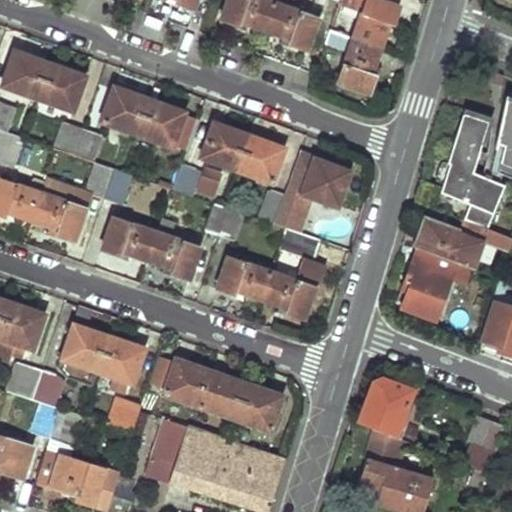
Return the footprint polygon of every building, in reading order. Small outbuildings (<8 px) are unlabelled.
[(179,0),(178,5),(194,11),(198,0),(179,0)] [(262,0),(229,0),(225,14),(241,20),(267,30),(277,0),(265,0),(265,1),(262,0)] [(277,0),(267,30),(296,41),(311,46),(319,20),(289,9),(292,0),(277,0)] [(379,50),(388,25),(393,8),(372,0),(340,0),(340,3),(364,12),(354,41),(379,50)] [(401,11),(393,8),(388,25),(395,27),(401,11)] [(239,26),(241,20),(225,14),(223,20),(239,26)] [(363,93),(370,77),(379,50),(354,41),(330,31),(326,43),(349,53),(338,84),(363,93)] [(309,52),(311,46),(296,41),(294,46),(309,52)] [(36,99),(48,64),(15,53),(3,87),(36,99)] [(36,99),(71,112),(83,78),(48,64),(36,99)] [(478,79),(500,86),(501,75),(479,66),(478,79)] [(370,77),(363,93),(371,96),(377,79),(370,77)] [(99,121),(137,135),(148,100),(111,87),(99,121)] [(0,130),(3,131),(13,103),(0,98),(0,130)] [(510,149),(503,166),(511,169),(511,101),(503,98),(494,142),(510,149)] [(148,100),(137,135),(170,147),(182,113),(148,100)] [(465,223),(483,229),(501,185),(470,172),(488,113),(462,105),(445,162),(447,163),(438,191),(468,204),(461,221),(465,223)] [(53,149),(72,156),(82,128),(63,121),(53,149)] [(212,124),(208,133),(218,136),(221,127),(212,124)] [(249,137),(221,127),(218,136),(208,133),(199,157),(237,171),(249,137)] [(72,156),(91,162),(101,135),(82,128),(72,156)] [(0,130),(0,163),(10,167),(19,137),(3,131),(0,130)] [(281,148),(249,137),(237,171),(269,182),(281,148)] [(182,166),(163,159),(154,184),(173,191),(182,166)] [(319,172),(322,163),(312,159),(308,168),(319,172)] [(319,172),(308,168),(300,193),(335,206),(347,171),(322,163),(319,172)] [(114,170),(94,164),(84,192),(104,200),(114,170)] [(202,173),(182,166),(173,191),(193,199),(202,173)] [(130,176),(114,170),(104,200),(120,205),(130,176)] [(31,219),(40,192),(0,178),(0,213),(3,215),(5,210),(31,219)] [(421,185),(416,200),(431,204),(436,191),(421,185)] [(274,227),(286,231),(297,200),(270,191),(260,219),(274,224),(274,227)] [(40,192),(31,219),(56,227),(55,232),(73,239),(84,207),(40,192)] [(222,236),(230,212),(217,207),(209,231),(222,236)] [(246,217),(230,212),(222,236),(238,241),(246,217)] [(149,259),(159,233),(115,218),(104,250),(122,256),(123,251),(149,259)] [(428,224),(418,251),(474,272),(489,231),(483,229),(465,223),(461,235),(428,224)] [(280,251),(312,262),(319,243),(287,232),(280,251)] [(202,247),(159,233),(149,259),(175,268),(174,273),(191,279),(202,247)] [(468,288),(474,272),(418,251),(403,290),(408,292),(401,309),(437,322),(452,282),(468,288)] [(221,283),(239,289),(265,298),(274,271),(230,257),(221,283)] [(291,307),(308,313),(317,287),(322,285),(327,268),(304,260),(298,280),(274,271),(265,298),(291,307)] [(496,352),(511,357),(511,284),(500,280),(491,305),(493,306),(480,342),(497,349),(496,352)] [(239,289),(221,283),(220,288),(237,294),(239,289)] [(40,316),(4,304),(0,313),(0,341),(28,351),(40,316)] [(308,313),(291,307),(289,312),(307,318),(308,313)] [(94,373),(105,339),(69,326),(57,361),(94,373)] [(94,373),(129,385),(141,351),(105,339),(94,373)] [(39,370),(9,360),(0,385),(0,388),(29,399),(39,370)] [(160,395),(196,408),(208,374),(172,362),(160,395)] [(39,370),(29,399),(38,402),(51,407),(61,378),(39,370)] [(196,408),(235,421),(246,387),(208,374),(196,408)] [(235,421),(266,432),(278,398),(246,387),(235,421)] [(138,405),(116,397),(107,424),(129,432),(138,405)] [(28,433),(47,440),(57,409),(51,407),(38,402),(28,433)] [(57,409),(47,440),(71,447),(81,416),(57,409)] [(504,426),(475,416),(466,440),(472,443),(465,464),(488,472),(504,426)] [(162,419),(144,476),(254,511),(267,511),(275,489),(285,459),(162,419)] [(395,471),(405,441),(378,432),(368,463),(365,462),(356,490),(378,497),(375,505),(396,511),(423,511),(433,483),(395,471)] [(0,439),(0,467),(18,474),(27,448),(0,439)] [(113,476),(44,453),(35,479),(76,491),(74,499),(91,504),(93,497),(105,501),(113,476)]
